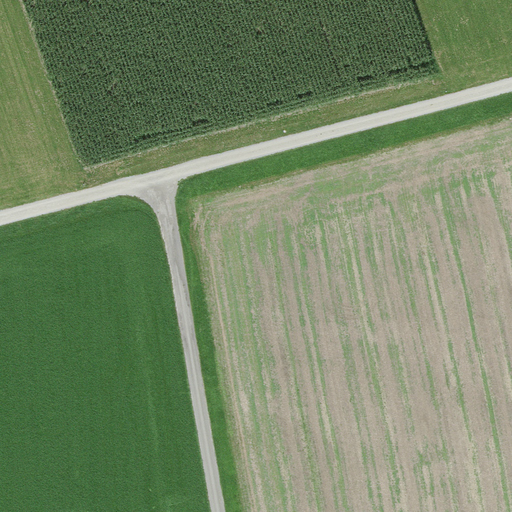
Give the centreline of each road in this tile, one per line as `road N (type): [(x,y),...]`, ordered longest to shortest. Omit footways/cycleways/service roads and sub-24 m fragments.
road 1 (track): [(0,219),(511,84)]
road 2 (track): [(157,178),(217,511)]
